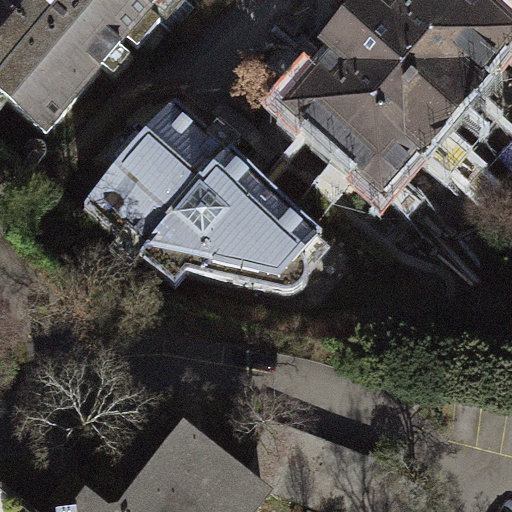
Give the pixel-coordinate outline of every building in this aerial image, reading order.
[(0,0),(0,98),(45,138),(127,44),(135,52),(158,25),(148,16),(162,0),(0,0)] [(332,64),(288,115),(379,194),(418,150),(422,154),(479,89),(473,84),(510,42),(462,0),(388,0),(374,16),(363,7),(321,54),(332,64)] [(112,176),(82,211),(176,291),(188,277),(273,294),(284,295),(292,295),(299,290),(303,285),(305,277),(305,269),(301,262),(322,237),(228,158),(239,145),(218,127),(208,139),(173,109),(144,143),(135,135),(118,151),(105,171),(112,176)] [(370,466),(267,428),(249,472),(241,482),(258,495),(265,486),(326,511),(416,511),(427,497),(374,457),(370,466)] [(17,511),(0,498),(0,511),(247,511),(260,496),(258,495),(241,482),(180,436),(120,511),(89,511),(81,505),(77,511),(17,511)]
